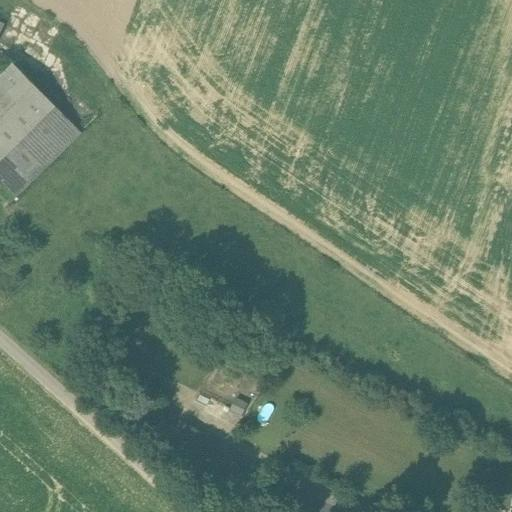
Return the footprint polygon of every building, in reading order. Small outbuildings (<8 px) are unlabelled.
[(13,64),(0,76),(0,160),(55,106),(13,64)] [(55,106),(0,160),(0,192),(9,202),(81,132),(55,106)] [(256,355),(244,350),(240,360),(252,366),(256,355)] [(150,390),(158,372),(131,360),(123,378),(150,390)] [(158,376),(155,383),(172,393),(175,386),(158,376)] [(250,406),(235,398),(230,407),(245,415),(250,406)] [(161,424),(153,436),(170,447),(178,434),(161,424)] [(170,447),(186,457),(198,435),(183,426),(178,434),(170,447)] [(213,445),(198,435),(186,457),(200,465),(213,445)] [(153,436),(147,446),(209,484),(215,474),(219,477),(232,457),(213,445),(200,465),(186,457),(170,447),(153,436)] [(219,477),(243,492),(256,472),(232,457),(219,477)] [(266,478),(256,472),(243,492),(254,499),(266,478)]
